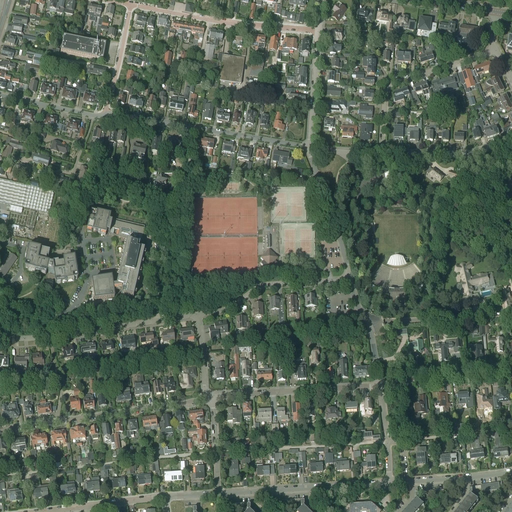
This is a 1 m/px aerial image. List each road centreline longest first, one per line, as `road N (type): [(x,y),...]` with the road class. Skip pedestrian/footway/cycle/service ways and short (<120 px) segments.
road 1 (residential): [(215,450),(0,477)]
road 2 (residential): [(208,399),(0,429)]
road 3 (residential): [(159,319),(150,230),(190,173),(190,126)]
road 4 (residential): [(317,30),(130,4)]
road 5 (residential): [(380,152),(390,82),(495,49)]
road 6 (residential): [(208,399),(380,385)]
road 7 (residential): [(386,442),(215,450)]
road 8 (residential): [(198,313),(234,305),(264,284),(350,279)]
road 9 (residential): [(350,279),(309,148)]
road 10 (residential): [(511,141),(465,154),(380,152)]
road 11 (residential): [(380,385),(511,372)]
road 12 (track): [(237,340),(366,324)]
road 13 (residential): [(49,337),(83,289),(82,224)]
road 14 (residential): [(309,148),(190,126)]
